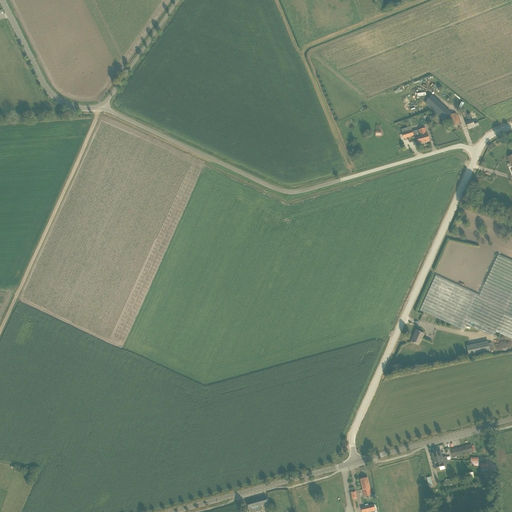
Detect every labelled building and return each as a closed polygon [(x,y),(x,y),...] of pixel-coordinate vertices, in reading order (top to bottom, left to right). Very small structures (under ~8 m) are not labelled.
[(436,101),(429,109),(443,121),(449,113),(436,101)] [(448,116),(453,127),(461,124),(456,112),(448,116)] [(475,127),(479,125),(478,122),(474,123),(473,120),(470,114),(466,116),(469,122),(466,123),(468,130),(475,127)] [(423,144),(430,142),(428,134),(424,135),(424,133),(426,132),(425,129),(419,130),(420,137),(416,138),(418,144),(422,143),(423,144)] [(414,135),(412,131),(402,134),(404,139),(414,136),(414,135)] [(489,267),(492,259),(454,243),(451,250),(448,249),(445,255),(471,266),(471,264),(474,266),(476,261),(489,267)] [(511,261),(498,255),(480,296),(437,276),(420,311),(463,331),(466,325),(480,331),(494,337),(496,332),(511,338),(511,261)] [(481,283),(485,275),(444,258),(438,272),(470,285),(472,282),(473,282),(474,279),(481,283)] [(424,334),(416,331),(411,342),(418,345),(424,334)] [(490,352),(488,342),(467,347),(469,357),(490,352)] [(453,458),(473,453),(473,452),(475,451),(474,446),(472,446),(471,445),(451,450),(453,458)] [(438,463),(447,460),(446,457),(443,458),(441,452),(432,454),(434,462),(437,461),(438,463)] [(449,468),(447,460),(438,463),(437,461),(434,462),(436,471),(440,470),(439,468),(444,466),(445,469),(449,468)] [(482,473),(488,472),(487,462),(480,463),(482,473)] [(369,486),(368,477),(360,480),(363,490),(365,497),(371,495),(370,489),(369,486)] [(268,504),(266,497),(246,502),(248,510),(248,511),(256,511),(263,510),(261,506),(268,504)]
